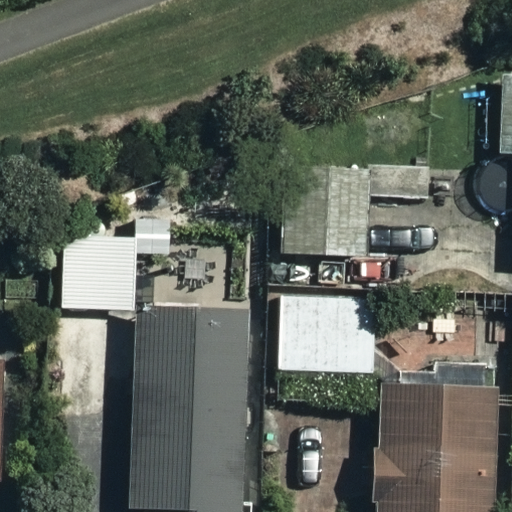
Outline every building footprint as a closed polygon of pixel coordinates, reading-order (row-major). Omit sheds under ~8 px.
[(511,77),(500,77),(496,259),(511,259),(511,77)] [(359,166),(271,166),(272,256),(360,255),(359,166)] [(55,230),(51,303),(90,305),(123,307),(127,234),(55,230)] [(366,300),(269,296),(266,369),(363,373),(366,300)] [(229,511),(233,320),(117,318),(114,506),(133,506),(133,511),(229,511)] [(476,511),(479,390),(369,388),(365,511),(476,511)]
